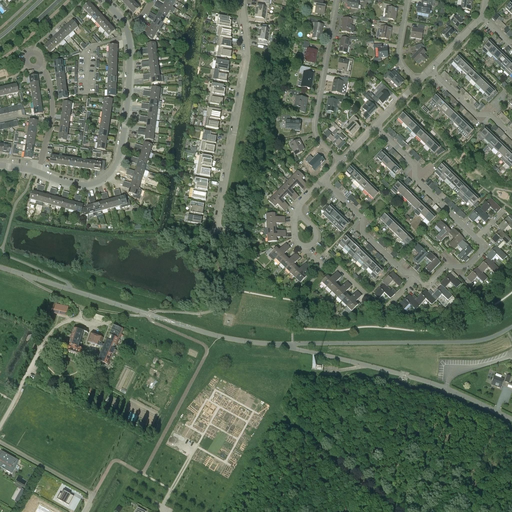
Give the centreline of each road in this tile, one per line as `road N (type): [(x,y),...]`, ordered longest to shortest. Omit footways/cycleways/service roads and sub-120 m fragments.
road 1 (unclassified): [(511,420),(411,377),(220,337),(0,267)]
road 2 (residential): [(226,233),(217,228),(247,55),(241,0)]
road 3 (residential): [(40,172),(81,185),(101,180),(118,159),(130,78),(125,24)]
road 4 (residential): [(341,163),(316,133),(337,0)]
road 5 (residential): [(476,239),(376,126)]
road 6 (track): [(80,311),(46,338),(0,426)]
road 7 (residential): [(416,276),(365,236),(358,212),(325,181)]
road 8 (residential): [(0,441),(93,494),(83,511)]
